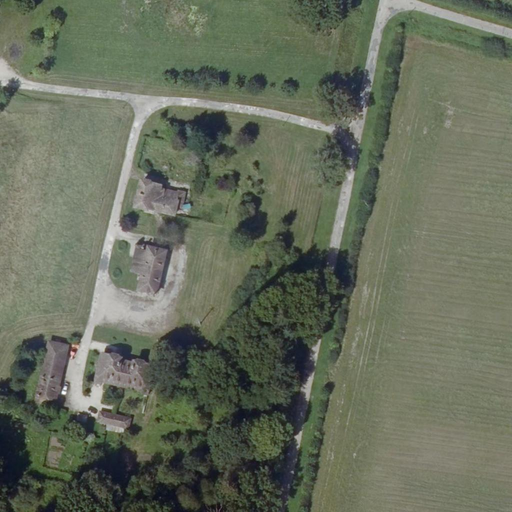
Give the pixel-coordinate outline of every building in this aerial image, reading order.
[(156,186),(138,182),(132,209),(174,219),(180,191),(171,189),(170,193),(156,190),(156,186)] [(163,253),(133,248),(129,271),(138,274),(135,290),(154,294),(163,253)] [(55,402),(68,346),(50,342),(37,398),(55,402)] [(99,353),(92,382),(117,387),(122,363),(119,362),(119,358),(99,353)] [(122,363),(117,387),(145,394),(151,366),(127,359),(125,364),(122,363)] [(94,416),(86,413),(83,413),(83,422),(88,422),(93,423),(94,416)] [(108,426),(110,418),(99,416),(97,425),(108,426)] [(122,421),(110,418),(108,426),(121,429),(122,421)]
